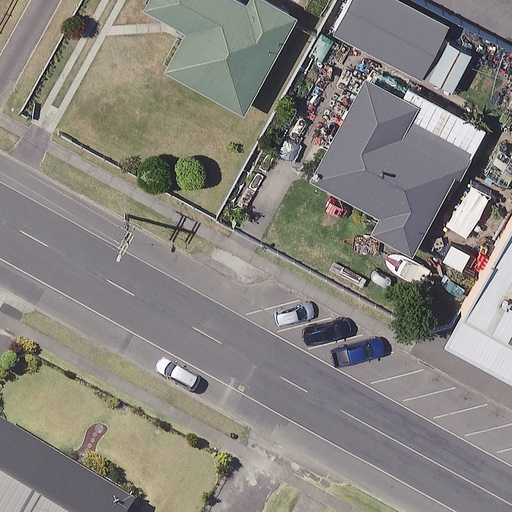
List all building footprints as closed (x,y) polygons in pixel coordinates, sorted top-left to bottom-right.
[(150,0),(187,20),(167,58),(243,100),(294,8),(280,0),(150,0)] [(448,16),(417,0),(343,0),(332,22),(421,68),(448,16)] [(428,95),(359,58),(302,161),(377,202),(369,218),(411,241),(480,117),(431,90),(428,95)] [(511,198),(441,328),(511,367),(511,198)] [(125,511),(134,498),(0,419),(0,511),(125,511)]
